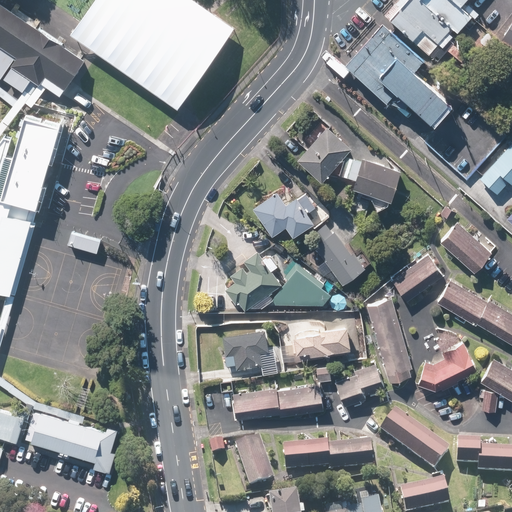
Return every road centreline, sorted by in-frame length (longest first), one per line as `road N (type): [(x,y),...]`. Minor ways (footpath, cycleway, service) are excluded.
road 1 (secondary): [(311,34),(300,63),(205,168),(166,261),(161,341),(184,511)]
road 2 (unknown): [(173,431),(310,420),(387,397),(412,379),(424,315)]
